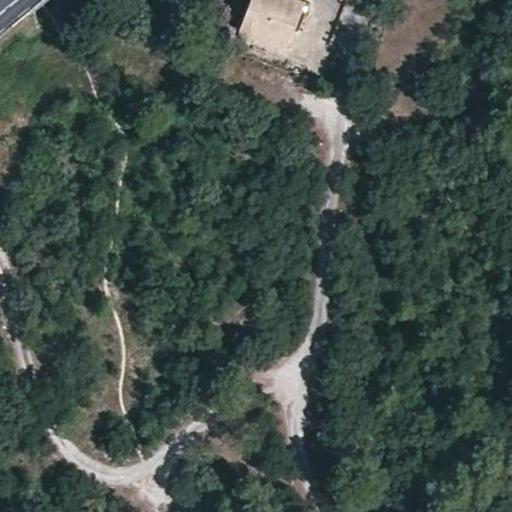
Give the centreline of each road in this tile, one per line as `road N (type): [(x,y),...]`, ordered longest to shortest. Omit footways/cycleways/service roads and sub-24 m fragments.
road 1 (unclassified): [(0,273),(43,424),(94,471),(124,477),(155,463),(233,400),(300,366)]
road 2 (unclassified): [(338,114),(320,308),(300,366)]
road 3 (unclassified): [(300,366),(291,451),(315,511)]
